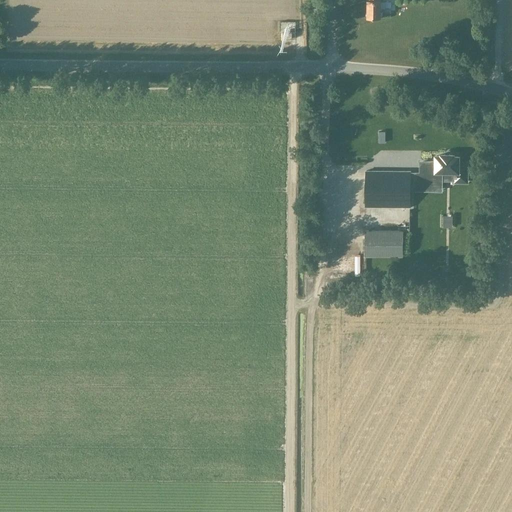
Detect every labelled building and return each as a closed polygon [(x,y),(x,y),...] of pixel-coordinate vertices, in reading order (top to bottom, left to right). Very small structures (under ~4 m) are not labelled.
[(380,0),(367,0),(367,17),(380,17),(380,0)] [(376,139),(376,124),(351,125),(352,140),(376,139)] [(466,181),(466,163),(458,163),(458,157),(453,157),(453,155),(450,155),(444,155),(441,155),(441,157),(436,157),(436,162),(421,162),(421,172),(423,172),(423,180),(421,180),(421,189),(440,190),(440,172),(455,172),(455,175),(454,175),(454,177),(455,177),(455,181),(466,181)] [(365,207),(410,207),(410,171),(366,170),(365,207)] [(403,255),(403,230),(365,230),(365,255),(403,255)]
